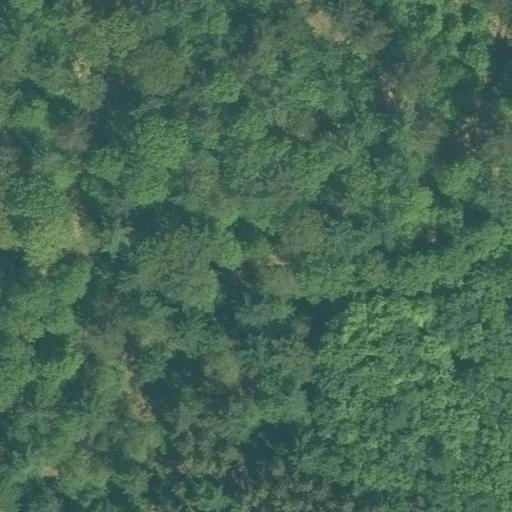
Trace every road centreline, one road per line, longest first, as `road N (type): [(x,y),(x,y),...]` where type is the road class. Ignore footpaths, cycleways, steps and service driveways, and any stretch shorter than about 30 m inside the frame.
road 1 (track): [(510,166),(415,223),(348,240),(218,252),(0,238)]
road 2 (track): [(119,0),(64,235),(0,425)]
road 3 (track): [(463,132),(309,0)]
road 4 (track): [(497,0),(463,132),(511,167)]
